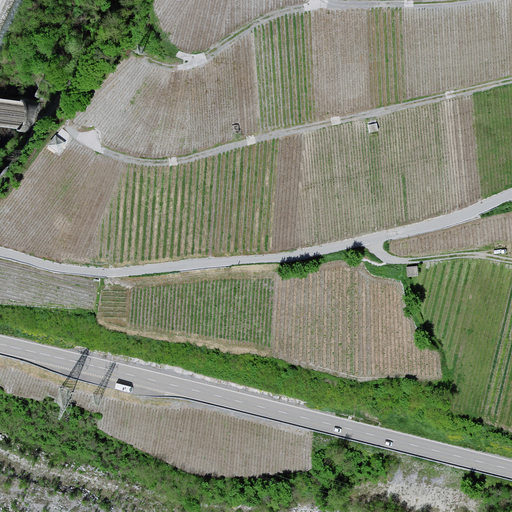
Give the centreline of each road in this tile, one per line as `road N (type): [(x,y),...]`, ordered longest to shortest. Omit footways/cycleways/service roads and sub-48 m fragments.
road 1 (primary): [(511,469),(0,344)]
road 2 (unclassified): [(0,252),(58,271),(117,275),(293,258),(459,219),(511,197)]
road 3 (track): [(511,80),(243,141),(192,160),(135,160),(70,126)]
road 4 (track): [(326,4),(259,20),(197,58),(180,52),(161,11)]
road 5 (track): [(368,240),(391,259),(483,252),(511,258)]
road 6 (track): [(469,0),(322,0)]
